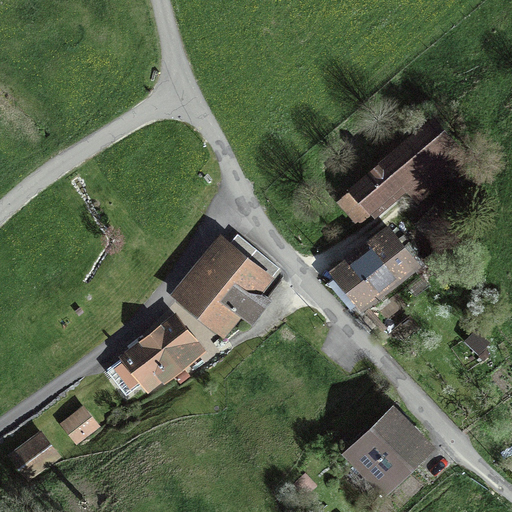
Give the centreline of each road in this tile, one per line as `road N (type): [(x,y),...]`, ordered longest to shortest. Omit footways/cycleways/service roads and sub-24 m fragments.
road 1 (residential): [(511,490),(428,415),(292,267),(238,186)]
road 2 (residential): [(0,428),(139,321),(238,186)]
road 3 (residential): [(188,88),(59,162),(0,215)]
